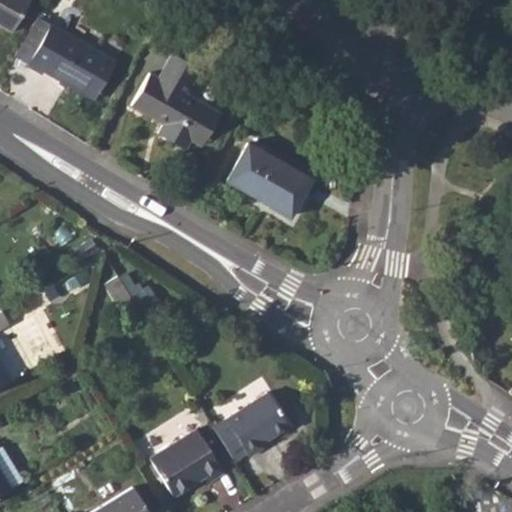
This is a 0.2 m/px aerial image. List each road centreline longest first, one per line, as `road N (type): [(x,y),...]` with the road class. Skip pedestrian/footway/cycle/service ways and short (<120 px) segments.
road 1 (tertiary): [(0,123),(276,298),(310,317),(354,325)]
road 2 (residential): [(354,325),(383,263),(396,107)]
road 3 (residential): [(267,511),(365,450),(410,407)]
road 4 (tertiary): [(410,407),(438,439),(511,469)]
